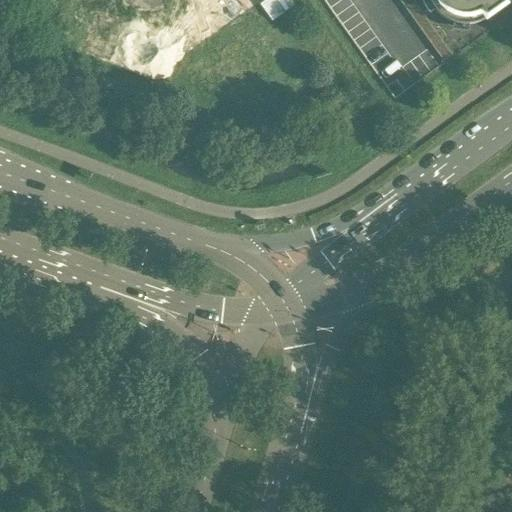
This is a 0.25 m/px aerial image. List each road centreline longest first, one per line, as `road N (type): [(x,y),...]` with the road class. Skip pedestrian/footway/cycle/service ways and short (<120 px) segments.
road 1 (secondary): [(221,251),(0,174)]
road 2 (secondary): [(393,211),(315,236),(221,251)]
road 3 (secondary): [(379,280),(511,184)]
road 4 (secondary): [(0,256),(149,304)]
road 5 (secondary): [(297,411),(379,280)]
road 6 (secondary): [(511,121),(393,211)]
road 7 (secondary): [(393,211),(281,297)]
road 8 (secondary): [(149,304),(200,355),(224,408)]
